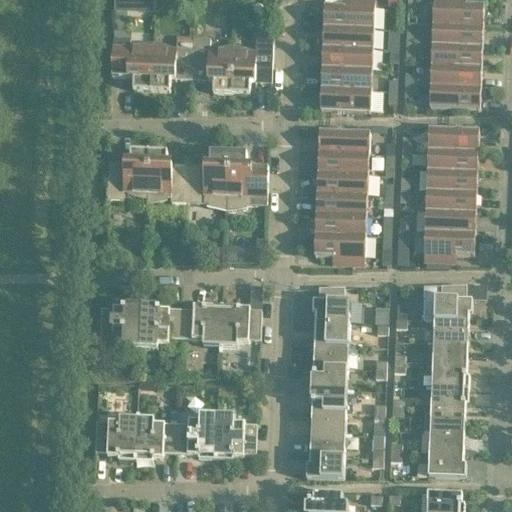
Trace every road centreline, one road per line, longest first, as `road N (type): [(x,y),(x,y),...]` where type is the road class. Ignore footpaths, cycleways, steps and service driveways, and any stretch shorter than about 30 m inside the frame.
road 1 (residential): [(495,475),(511,19)]
road 2 (residential): [(275,489),(281,276)]
road 3 (residential): [(275,489),(81,481)]
road 4 (residential): [(90,279),(281,276)]
road 5 (residential): [(97,122),(285,121)]
road 6 (residential): [(281,276),(285,121)]
road 7 (residential): [(285,121),(288,0)]
